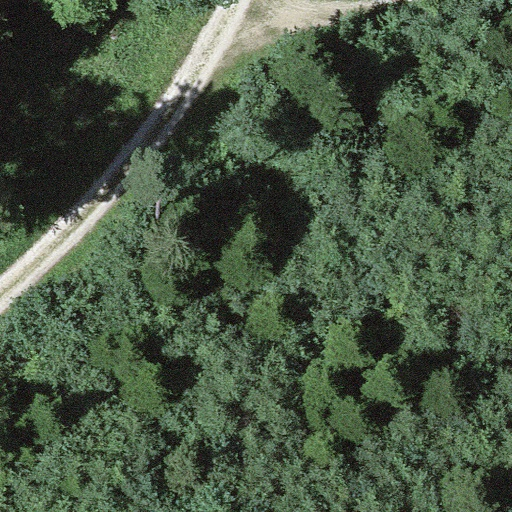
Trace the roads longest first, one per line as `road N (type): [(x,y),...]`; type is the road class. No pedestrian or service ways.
road 1 (track): [(228,9),(153,135),(0,291)]
road 2 (track): [(433,0),(313,17),(228,9)]
